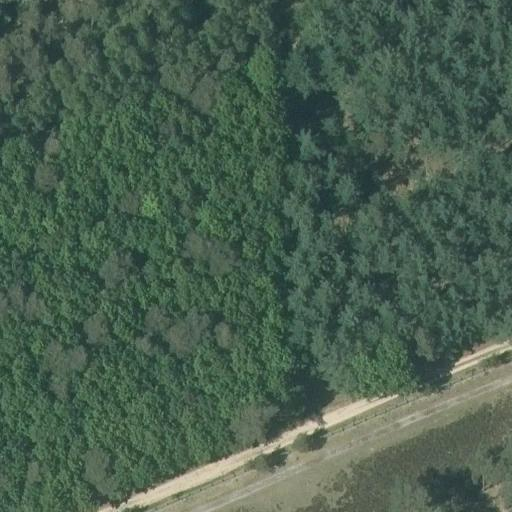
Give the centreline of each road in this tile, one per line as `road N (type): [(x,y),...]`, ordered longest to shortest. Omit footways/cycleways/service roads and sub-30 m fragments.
road 1 (track): [(324,465),(302,347),(297,101),(272,0)]
road 2 (track): [(215,511),(511,387)]
road 3 (track): [(297,511),(511,421)]
